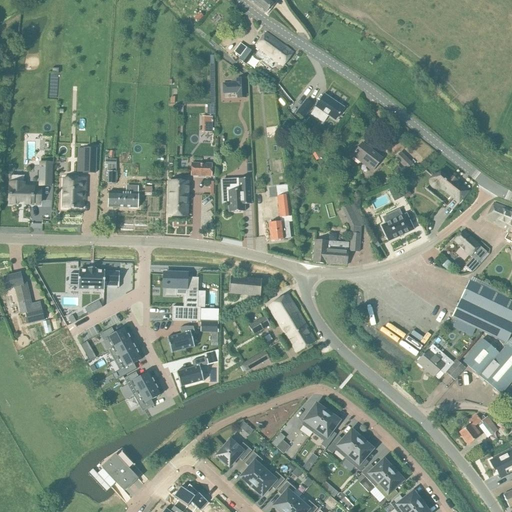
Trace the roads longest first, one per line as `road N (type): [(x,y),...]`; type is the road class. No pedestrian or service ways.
road 1 (residential): [(450,511),(382,432),(326,389),(213,427),(185,453)]
road 2 (unclassified): [(491,187),(381,98),(237,0)]
road 3 (residential): [(309,272),(403,258),(464,217),(491,187)]
road 4 (residential): [(421,419),(320,327),(307,297),(309,272)]
road 5 (residential): [(143,242),(195,245),(309,272)]
road 6 (residential): [(0,240),(143,242)]
